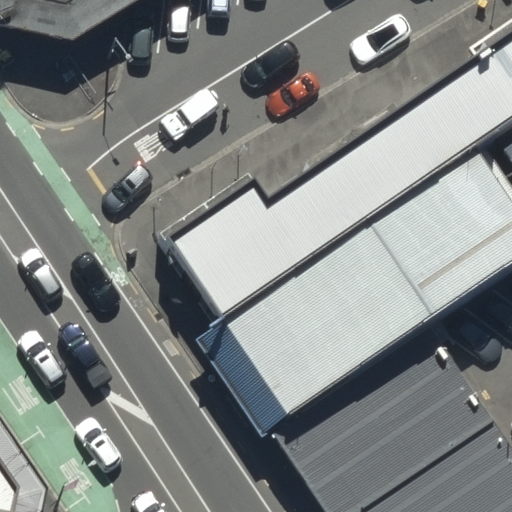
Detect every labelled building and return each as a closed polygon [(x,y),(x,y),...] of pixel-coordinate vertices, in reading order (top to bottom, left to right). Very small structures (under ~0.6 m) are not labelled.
[(0,0),(0,24),(86,45),(155,0),(0,0)] [(511,148),(511,34),(509,30),(156,267),(213,349),(478,187),(497,172),(495,161),(511,148)] [(511,237),(478,187),(213,349),(286,452),(438,358),(511,305),(511,237)] [(511,511),(511,463),(438,358),(286,452),(325,511),(511,511)] [(0,511),(18,511),(0,485),(0,511)]
